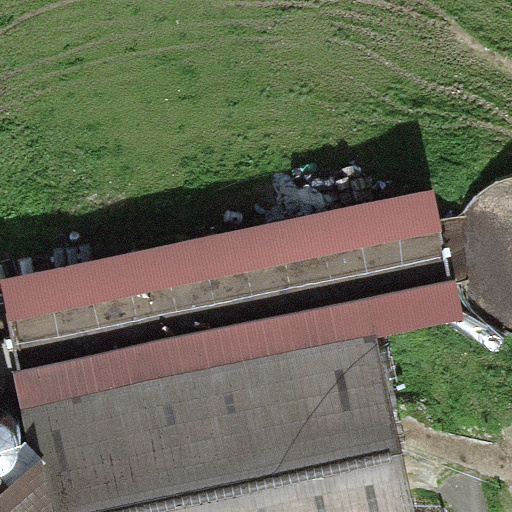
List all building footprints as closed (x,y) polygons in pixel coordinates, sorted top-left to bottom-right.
[(501,330),(511,332),(511,173),(504,175),(476,192),(457,219),(450,251),(456,283),(474,311),(501,330)] [(433,179),(0,269),(0,280),(24,397),(362,328),(459,307),(433,179)] [(401,511),(362,328),(24,397),(34,444),(48,511),(401,511)] [(0,442),(6,440),(17,426),(18,409),(10,393),(0,387),(0,442)] [(0,511),(48,511),(34,444),(0,475),(0,511)]
